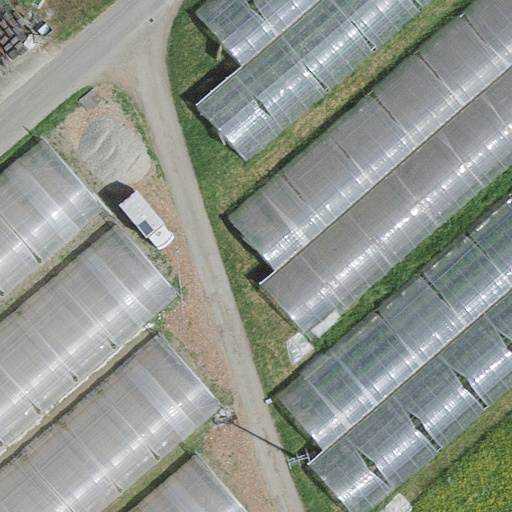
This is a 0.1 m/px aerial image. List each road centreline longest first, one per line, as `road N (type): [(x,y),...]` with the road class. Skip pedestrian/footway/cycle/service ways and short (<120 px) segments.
road 1 (track): [(130,16),(293,511)]
road 2 (unclassified): [(149,0),(0,130)]
